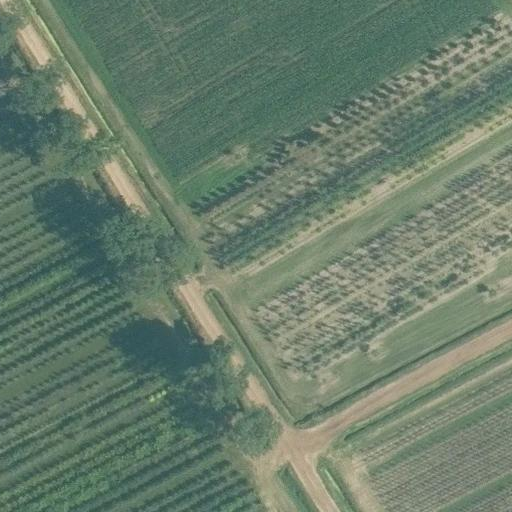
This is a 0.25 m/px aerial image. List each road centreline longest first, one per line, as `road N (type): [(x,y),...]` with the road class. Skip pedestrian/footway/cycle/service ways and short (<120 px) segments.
road 1 (track): [(290,447),(10,0)]
road 2 (track): [(511,323),(290,447)]
